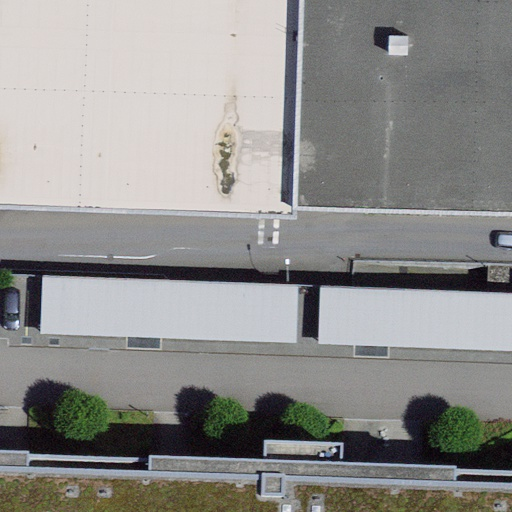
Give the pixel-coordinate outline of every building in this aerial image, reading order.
[(511,0),(0,0),(0,191),(511,210),(511,0)] [(304,281),(50,277),(49,333),(303,337),(304,281)] [(322,340),(511,345),(511,290),(324,285),(322,340)] [(0,511),(92,511),(93,487),(0,483),(0,511)] [(92,511),(507,511),(508,501),(93,487),(92,511)]
